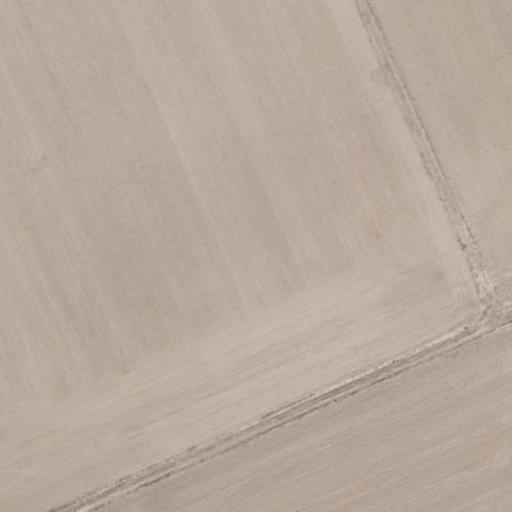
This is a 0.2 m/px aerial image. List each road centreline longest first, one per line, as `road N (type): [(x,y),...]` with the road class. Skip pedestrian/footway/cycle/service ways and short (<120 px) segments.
road 1 (track): [(56,511),(511,308)]
road 2 (track): [(355,0),(491,317)]
